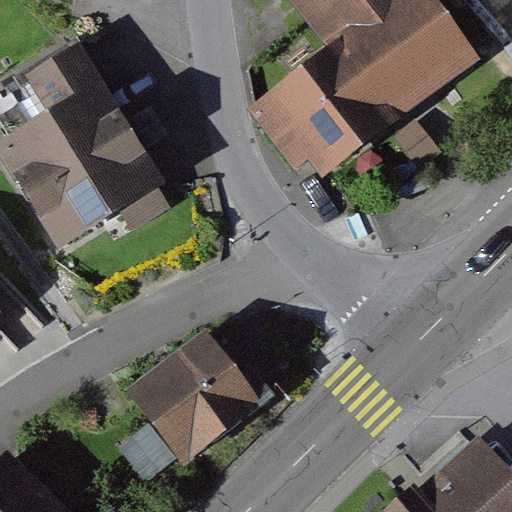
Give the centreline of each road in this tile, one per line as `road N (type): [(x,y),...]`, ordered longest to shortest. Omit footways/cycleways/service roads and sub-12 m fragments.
road 1 (residential): [(0,436),(61,391),(314,260)]
road 2 (residential): [(314,260),(249,177),(223,83),(214,0)]
road 3 (primary): [(247,511),(421,342)]
road 4 (residential): [(421,342),(314,260)]
road 5 (primary): [(421,342),(511,250)]
road 6 (residential): [(511,426),(421,342)]
